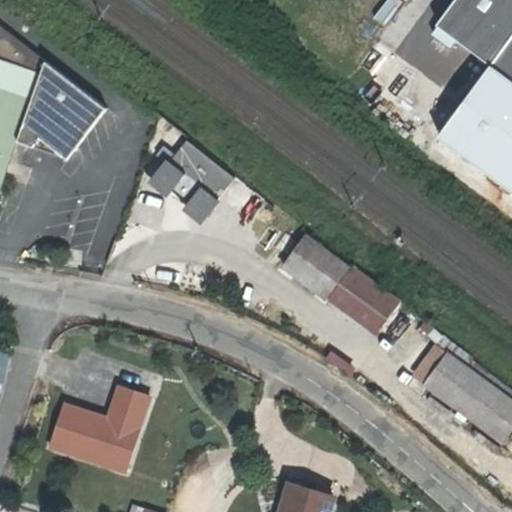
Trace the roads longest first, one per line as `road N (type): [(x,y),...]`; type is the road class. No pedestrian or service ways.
road 1 (tertiary): [(47,288),(153,310),(265,352),(338,399),(471,511)]
road 2 (unknown): [(47,288),(52,229),(66,192),(117,145),(133,118),(129,101),(95,79)]
road 3 (residential): [(47,288),(0,446)]
